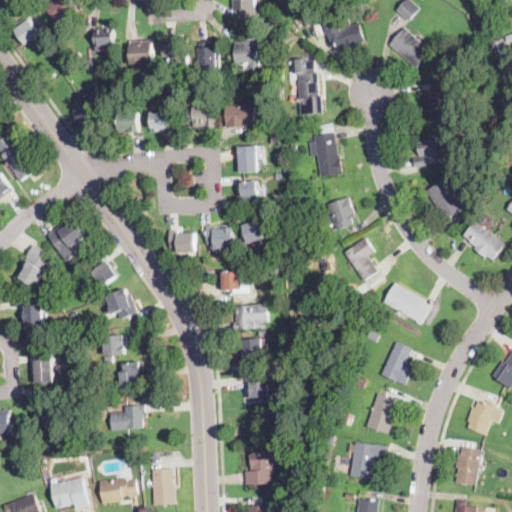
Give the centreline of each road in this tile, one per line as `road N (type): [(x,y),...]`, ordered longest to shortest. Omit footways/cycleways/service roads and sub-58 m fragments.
road 1 (tertiary): [(0,59),(185,319),(200,368),(206,511)]
road 2 (residential): [(496,305),(438,263),(403,223),(383,180),(371,92)]
road 3 (residential): [(418,511),(442,392),(511,283)]
road 4 (residential): [(188,179),(148,162),(106,169),(30,214),(0,245)]
